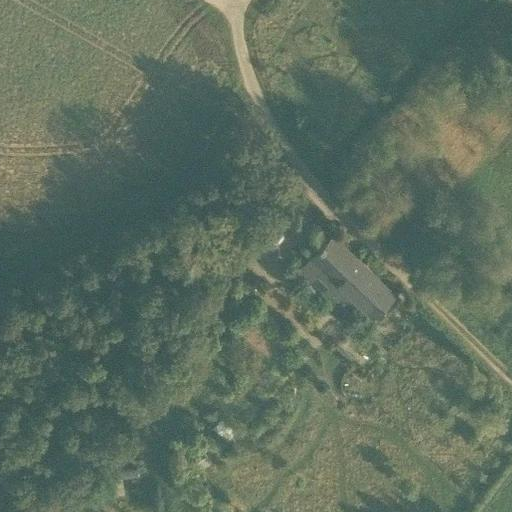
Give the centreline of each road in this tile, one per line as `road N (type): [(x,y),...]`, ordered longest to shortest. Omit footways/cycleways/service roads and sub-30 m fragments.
road 1 (unclassified): [(433,303),(329,213),(255,93),(227,0)]
road 2 (track): [(255,93),(8,301)]
